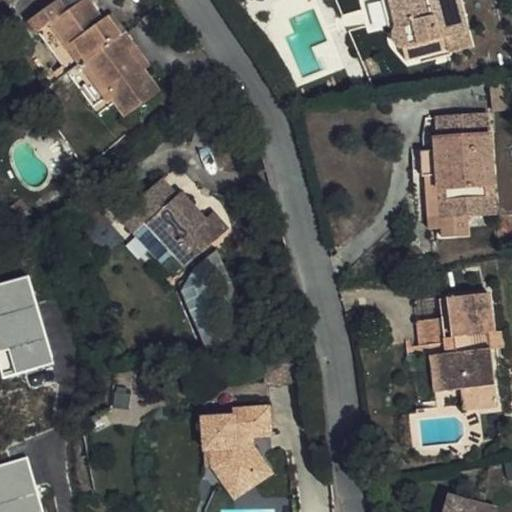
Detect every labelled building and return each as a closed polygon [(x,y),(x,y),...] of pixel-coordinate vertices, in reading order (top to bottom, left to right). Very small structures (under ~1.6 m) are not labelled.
[(127,118),(160,93),(144,71),(130,51),(136,47),(126,33),(120,37),(107,19),(104,21),(87,0),(85,0),(67,13),(59,2),(31,22),(94,110),(111,97),(127,118)] [(390,0),(382,0),(391,29),(398,27),(390,0)] [(473,48),(459,0),(390,0),(398,27),(399,29),(395,36),(396,41),(398,45),(401,48),(404,49),(446,38),(451,52),(451,53),(473,48)] [(113,15),(107,19),(120,37),(126,33),(113,15)] [(408,62),(451,52),(446,38),(404,49),(408,62)] [(130,51),(144,71),(151,67),(136,47),(130,51)] [(511,80),(492,83),(495,109),(511,107),(511,80)] [(363,94),(373,89),(369,81),(359,86),(363,94)] [(438,139),(439,151),(443,218),(497,214),(490,116),(440,119),(441,138),(438,139)] [(443,218),(439,151),(424,152),(425,175),(428,175),(431,219),(443,218)] [(163,181),(134,207),(150,225),(136,237),(174,280),(229,233),(214,216),(206,221),(182,195),(179,198),(163,181)] [(150,225),(134,207),(122,218),(136,237),(150,225)] [(31,273),(0,282),(0,364),(4,377),(57,362),(31,273)] [(448,355),(432,357),(436,394),(463,391),(495,387),(491,350),(489,335),(496,334),(490,294),(441,301),(443,319),(446,344),(448,355)] [(421,347),(446,344),(443,319),(418,323),(421,347)] [(505,333),(496,334),(489,335),(491,350),(507,349),(505,333)] [(463,391),(466,413),(498,409),(495,387),(463,391)] [(205,453),(212,452),(217,452),(217,463),(227,477),(244,476),(248,483),(269,468),(255,449),(255,448),(239,449),(239,440),(254,439),(271,437),(270,408),(235,410),(234,417),(203,419),(205,453)] [(255,448),(254,439),(239,440),(239,449),(255,448)] [(217,452),(212,452),(213,469),(236,501),(273,476),(269,468),(248,483),(244,476),(227,477),(217,463),(217,452)] [(0,463),(0,511),(44,511),(30,456),(0,463)] [(498,511),(448,497),(444,511),(498,511)]
